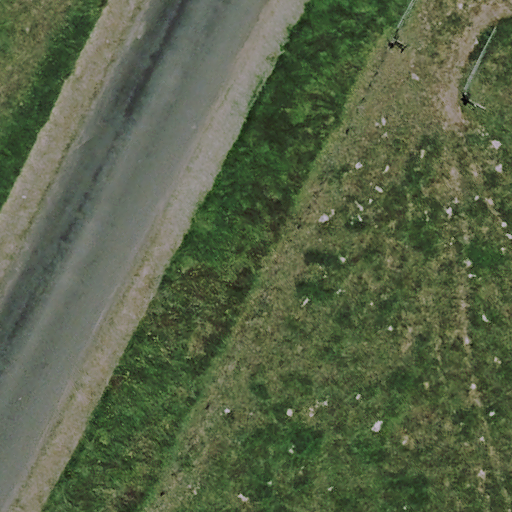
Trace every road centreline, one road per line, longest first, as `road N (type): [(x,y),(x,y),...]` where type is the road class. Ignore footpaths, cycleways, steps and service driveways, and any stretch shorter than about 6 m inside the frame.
road 1 (unclassified): [(0,394),(199,0)]
road 2 (track): [(346,0),(511,126)]
